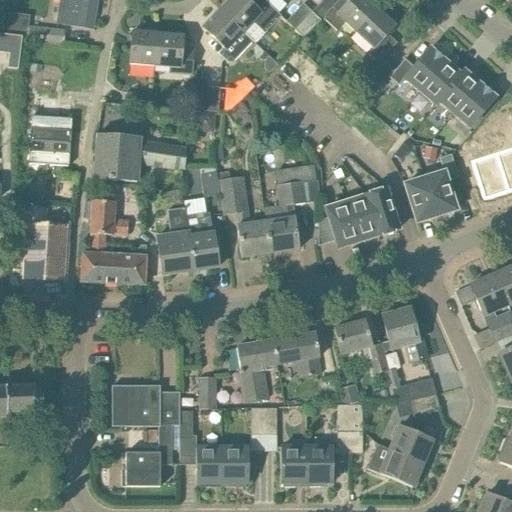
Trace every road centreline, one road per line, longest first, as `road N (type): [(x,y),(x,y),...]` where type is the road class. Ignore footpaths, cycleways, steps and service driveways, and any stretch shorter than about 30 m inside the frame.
road 1 (unclassified): [(75,311),(267,304),(425,260)]
road 2 (residential): [(114,0),(81,194),(75,311)]
road 3 (residential): [(432,511),(444,501),(481,397),(425,260)]
road 4 (residential): [(75,311),(76,494),(88,511)]
